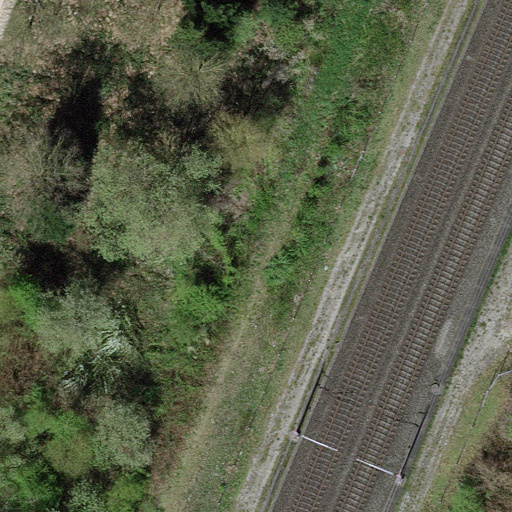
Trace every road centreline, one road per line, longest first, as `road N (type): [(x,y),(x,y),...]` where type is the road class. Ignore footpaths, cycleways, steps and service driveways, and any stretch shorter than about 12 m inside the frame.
road 1 (track): [(456,0),(249,511)]
road 2 (track): [(511,272),(402,511)]
